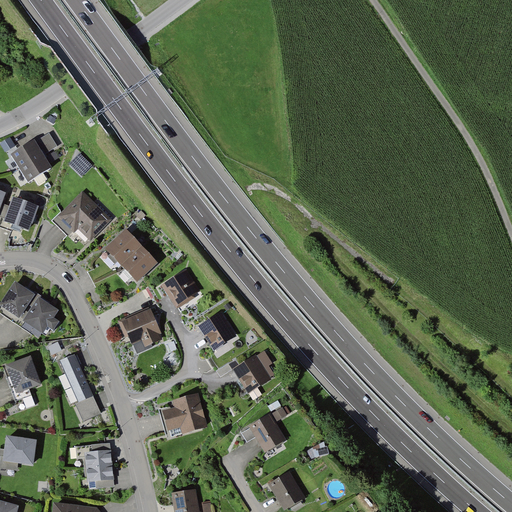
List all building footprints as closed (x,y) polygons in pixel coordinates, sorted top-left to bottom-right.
[(51,130),(10,155),(29,186),(55,170),(45,153),(60,145),(51,130)] [(113,220),(84,192),(54,222),(84,250),(113,220)] [(31,233),(41,203),(15,195),(5,225),(31,233)] [(161,265),(129,234),(107,256),(139,287),(161,265)] [(204,296),(188,270),(163,285),(179,311),(204,296)] [(39,297),(18,283),(2,306),(23,320),(39,297)] [(62,314),(42,300),(28,320),(48,334),(52,329),(55,331),(61,322),(57,319),(62,314)] [(165,342),(150,309),(120,321),(130,346),(143,341),(147,349),(147,350),(165,342)] [(224,313),(200,326),(214,351),(238,337),(224,313)] [(53,355),(63,351),(60,342),(50,345),(53,355)] [(283,376),(266,350),(236,369),(252,395),(283,376)] [(97,398),(78,357),(64,364),(82,405),(97,398)] [(44,387),(34,358),(10,367),(20,395),(44,387)] [(218,369),(221,376),(240,364),(237,358),(218,369)] [(208,429),(199,395),(158,406),(168,440),(208,429)] [(287,418),(282,409),(250,428),(266,456),(288,442),(277,423),(287,418)] [(41,441),(8,437),(5,461),(38,465),(41,441)] [(111,445),(87,447),(90,484),(113,483),(111,445)] [(287,511),(305,501),(289,475),(269,487),(285,511),(287,511)] [(200,511),(197,491),(172,495),(175,511),(200,511)] [(19,511),(21,508),(0,501),(0,511),(19,511)] [(214,511),(212,501),(203,502),(204,511),(214,511)] [(102,511),(99,507),(55,502),(54,511),(102,511)]
